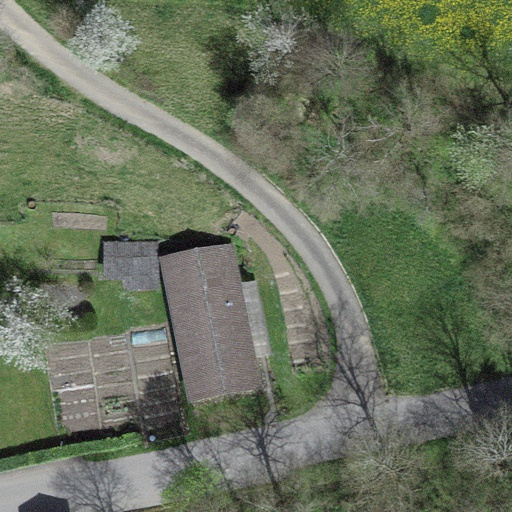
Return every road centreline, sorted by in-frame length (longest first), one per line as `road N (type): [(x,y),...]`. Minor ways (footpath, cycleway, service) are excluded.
road 1 (track): [(0,9),(55,59),(243,179),(308,242),(351,326),(367,431)]
road 2 (residential): [(511,402),(0,507)]
